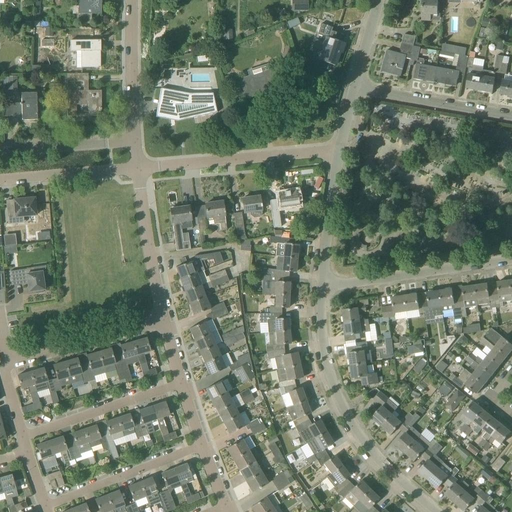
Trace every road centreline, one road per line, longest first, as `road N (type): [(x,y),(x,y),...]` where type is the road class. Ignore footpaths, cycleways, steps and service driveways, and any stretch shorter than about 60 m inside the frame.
road 1 (residential): [(435,511),(386,469),(340,403),(327,373),(321,288)]
road 2 (residential): [(135,167),(338,151)]
road 3 (residential): [(511,260),(321,288)]
road 4 (residential): [(22,439),(183,384)]
road 5 (residential): [(44,503),(204,446)]
road 6 (residential): [(4,363),(163,320)]
road 7 (residential): [(511,117),(355,88)]
road 8 (residential): [(163,320),(135,167)]
road 9 (residential): [(133,142),(132,0)]
road 10 (residential): [(321,288),(338,151)]
road 11 (residential): [(0,180),(135,167)]
road 12 (residential): [(133,142),(0,151)]
